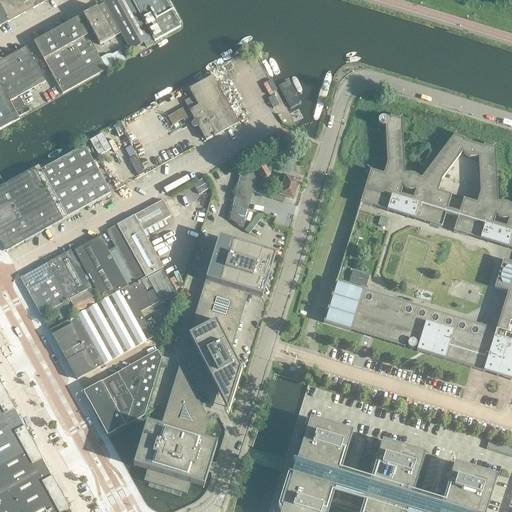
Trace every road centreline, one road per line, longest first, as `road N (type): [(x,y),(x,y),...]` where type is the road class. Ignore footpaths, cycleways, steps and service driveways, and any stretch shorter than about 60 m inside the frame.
road 1 (unclassified): [(204,511),(223,481),(349,84),(377,79),(511,120)]
road 2 (unclassified): [(0,276),(271,127),(238,68)]
road 3 (tertiary): [(131,511),(0,276)]
road 4 (tertiary): [(0,298),(118,511)]
road 5 (residential): [(0,363),(82,511)]
